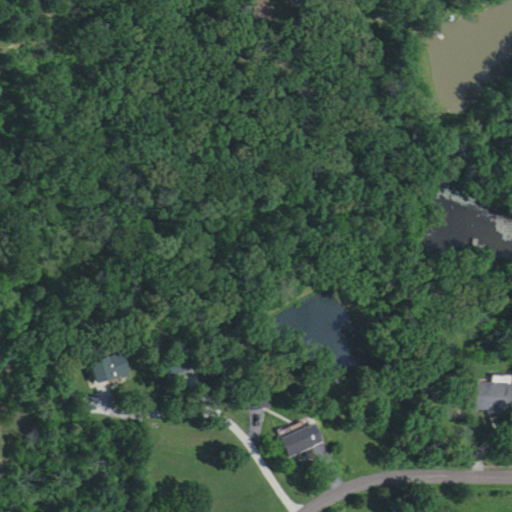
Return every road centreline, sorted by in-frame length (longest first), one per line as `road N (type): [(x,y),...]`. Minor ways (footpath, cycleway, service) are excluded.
road 1 (residential): [(129,383),(216,413),(295,511)]
road 2 (residential): [(511,478),(360,486),(309,511)]
road 3 (residential): [(412,0),(445,116)]
